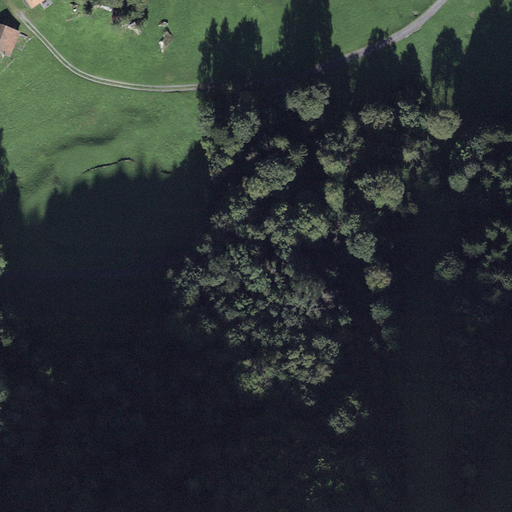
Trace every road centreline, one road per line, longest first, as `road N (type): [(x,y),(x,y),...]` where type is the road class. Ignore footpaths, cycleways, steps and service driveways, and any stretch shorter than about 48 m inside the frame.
road 1 (track): [(441,0),(405,31),(272,85),(225,195),(184,251),(135,272),(0,277)]
road 2 (track): [(272,85),(162,88),(95,80),(63,62),(6,1)]
road 3 (track): [(29,335),(88,374),(147,372),(271,304)]
road 4 (track): [(511,211),(430,196),(362,170),(335,144)]
road 5 (track): [(247,143),(281,128),(335,144),(402,125)]
road 6 (track): [(373,117),(455,150),(511,151)]
